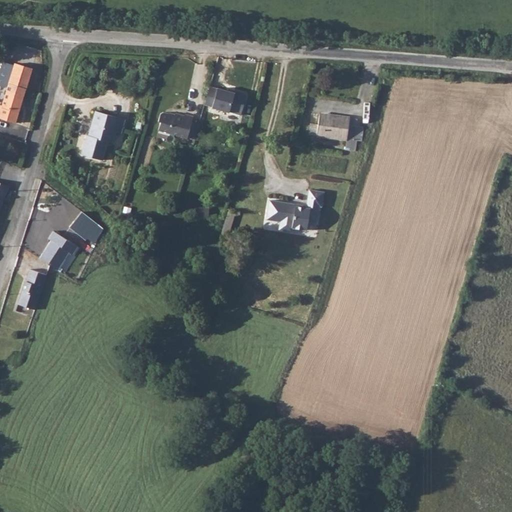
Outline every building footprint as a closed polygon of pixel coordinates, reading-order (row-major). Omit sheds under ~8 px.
[(8,82),(13,65),(1,62),(0,65),(0,84),(6,87),(8,82)] [(26,86),(31,66),(14,62),(13,65),(8,82),(26,86)] [(0,117),(15,122),(26,86),(8,82),(6,87),(1,106),(0,106),(0,117)] [(216,91),(208,89),(203,107),(211,109),(210,110),(227,115),(227,114),(239,118),(245,97),(233,93),(233,95),(216,90),(216,91)] [(154,130),(183,140),(189,116),(182,114),(181,115),(170,113),(169,117),(162,115),(162,112),(159,111),(157,113),(154,113),(152,121),(156,122),(154,130)] [(79,155),(100,162),(106,145),(111,145),(113,135),(119,136),(124,121),(96,113),(88,137),(85,137),(79,155)] [(357,141),(362,142),(364,127),(348,125),(349,118),(319,113),(318,120),(309,118),(306,133),(346,140),(345,149),(355,151),(357,141)] [(0,200),(6,202),(12,191),(0,186),(0,200)] [(323,207),(325,192),(310,190),(308,204),(305,204),(304,208),(297,207),(297,205),(271,201),(268,220),(281,222),(280,230),(293,232),(294,229),(308,231),(309,222),(318,223),(320,207),(323,207)] [(196,216),(209,216),(209,207),(196,207),(196,216)] [(228,212),(221,233),(229,236),(235,214),(228,212)] [(44,257),(60,268),(72,250),(76,253),(82,244),(59,229),(54,237),(56,238),(44,257)] [(221,233),(216,252),(228,255),(233,237),(229,236),(221,233)] [(36,307),(49,272),(32,266),(20,300),(36,307)]
